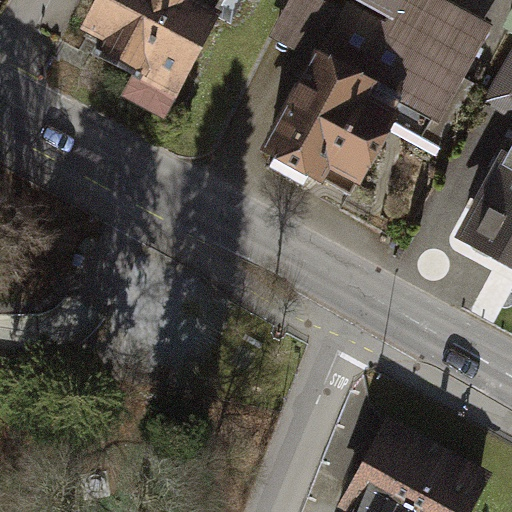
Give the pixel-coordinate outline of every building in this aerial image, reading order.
[(219,10),(200,0),(98,0),(82,33),(107,46),(99,61),(126,74),(116,95),(166,120),(219,10)] [(200,0),(219,10),(224,0),(200,0)] [(387,83),(317,48),(261,158),(333,194),(344,172),(374,188),(412,114),(379,98),(387,83)] [(511,136),(454,247),(511,277),(511,136)] [(458,511),(479,475),(392,430),(358,511),(458,511)]
